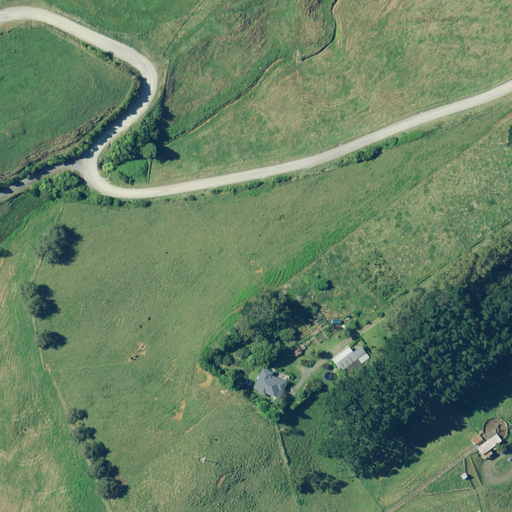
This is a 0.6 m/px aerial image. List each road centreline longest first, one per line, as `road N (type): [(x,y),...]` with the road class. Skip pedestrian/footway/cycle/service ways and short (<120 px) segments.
road 1 (unclassified): [(81,154),(81,172),(117,190),(202,177),(511,85)]
road 2 (unclassified): [(0,14),(38,12),(136,56),(148,72),(139,98),(81,154)]
